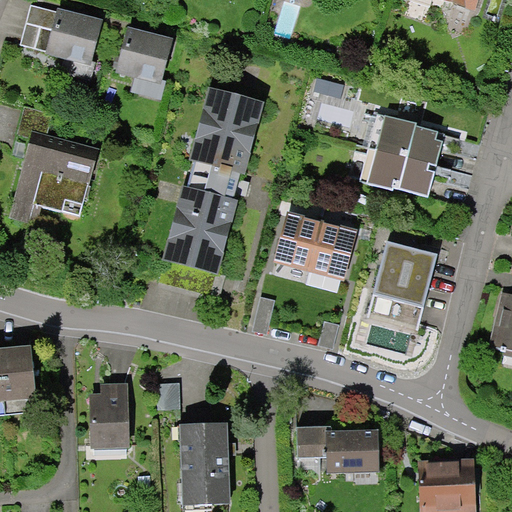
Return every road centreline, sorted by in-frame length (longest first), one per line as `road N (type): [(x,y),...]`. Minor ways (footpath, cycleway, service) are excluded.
road 1 (residential): [(269,358),(0,297)]
road 2 (residential): [(433,407),(496,167)]
road 3 (residential): [(433,407),(269,358)]
road 4 (residential): [(269,358),(273,511)]
